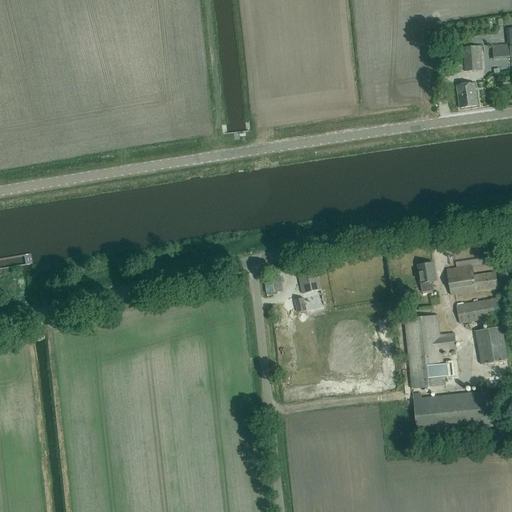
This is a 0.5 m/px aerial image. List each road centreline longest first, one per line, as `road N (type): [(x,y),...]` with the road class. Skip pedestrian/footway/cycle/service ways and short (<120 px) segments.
road 1 (tertiary): [(511,113),(0,189)]
road 2 (tertiary): [(252,261),(511,213)]
road 3 (tertiary): [(0,323),(252,261)]
road 4 (unclassified): [(279,511),(252,261)]
